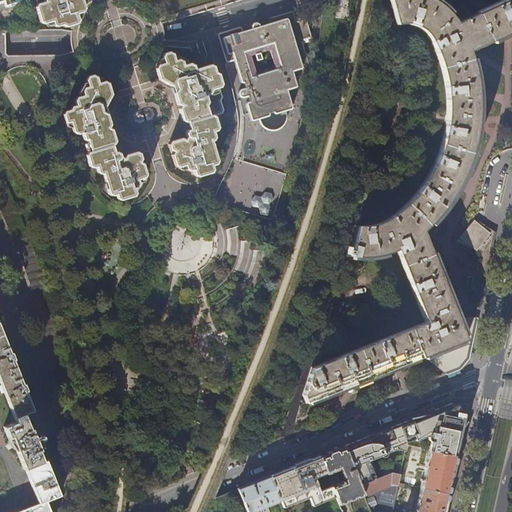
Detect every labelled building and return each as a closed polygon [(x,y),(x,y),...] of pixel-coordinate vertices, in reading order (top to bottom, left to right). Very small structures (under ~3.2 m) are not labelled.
[(43,0),(44,1),(37,3),(35,7),(40,22),(43,24),(52,21),(53,25),(56,26),(62,25),(66,27),(78,23),(80,20),(78,13),(83,12),(85,8),(84,3),(79,0),(43,0)] [(469,52),(511,33),(511,32),(511,0),(502,0),(504,2),(475,14),(457,22),(443,7),(435,1),(432,0),(390,0),(397,25),(405,23),(413,25),(426,34),(440,63),(446,90),(447,109),(442,140),(432,169),(420,189),(394,216),(385,221),(370,226),(366,227),(355,226),(351,247),(347,247),(346,254),(349,254),(349,257),(359,259),(372,259),(381,258),(395,251),(424,325),(309,369),(300,396),(304,404),(419,359),(466,340),(458,319),(443,281),(424,231),(449,201),(455,191),(468,162),(476,130),(478,96),(475,74),(469,52)] [(311,71),(302,41),(310,38),(312,37),(312,36),(307,18),(306,17),(305,17),(296,19),(294,13),(292,11),(270,17),(268,20),(268,21),(269,23),(261,25),(260,24),(258,22),(256,22),(254,23),(253,24),(252,26),(252,27),(252,29),(244,32),(243,29),(242,28),(239,28),(220,34),(219,34),(219,35),(219,37),(226,62),(228,63),(234,61),(240,82),(241,83),(243,84),(245,88),(241,90),(239,91),(238,94),(239,96),(239,97),(241,98),(243,98),(247,97),(249,102),(246,103),(245,106),(250,121),(251,122),(253,122),(257,121),(260,126),(263,129),(267,131),(272,132),(276,131),(279,130),(283,127),(285,125),(287,120),(287,116),(286,111),(291,110),(292,108),(292,107),(286,91),(294,88),(295,87),(296,86),(296,85),(294,78),(310,74),(311,72),(311,71)] [(220,88),(221,86),(222,85),(220,75),(216,73),(214,66),(211,65),(196,69),(195,69),(193,64),(191,63),(183,65),(182,62),(179,60),(175,61),(173,55),(168,52),(163,54),(163,56),(162,56),(164,63),(157,65),(155,68),(158,79),(166,84),(175,90),(173,94),(176,103),(179,106),(178,109),(181,121),(185,122),(190,121),(192,128),(187,130),(185,132),(186,136),(185,138),(183,140),(181,138),(170,141),(168,145),(169,151),(173,152),(171,155),(174,166),(177,167),(184,165),(185,169),(188,171),(191,169),(193,176),(196,177),(210,173),(212,170),(211,166),(215,165),(216,162),(215,157),(210,155),(213,150),(211,142),(213,141),(214,138),(212,132),(215,131),(217,128),(214,117),(222,115),(224,111),(221,101),(222,98),(220,88)] [(96,77),(92,75),(88,76),(86,79),(88,86),(84,87),(82,92),(83,95),(76,97),(74,100),(74,105),(71,106),(69,109),(64,111),(62,114),(65,123),(69,122),(72,131),(76,134),(81,132),(83,139),(86,140),(88,140),(90,149),(87,150),(85,154),(88,165),(91,167),(95,166),(97,171),(100,173),(101,173),(104,181),(108,184),(106,188),(107,192),(111,195),(115,193),(116,198),(119,200),(133,196),(134,193),(133,187),(136,186),(138,183),(137,179),(144,177),(145,174),(142,164),(139,162),(141,159),(139,153),(136,151),(125,154),(123,157),(121,157),(120,156),(118,152),(116,151),(109,152),(107,145),(113,144),(115,140),(112,129),(108,127),(110,123),(107,113),(103,111),(107,102),(111,94),(108,83),(105,81),(98,83),(96,77)] [(149,108),(136,111),(132,115),(134,121),(139,124),(152,120),(155,116),(153,110),(149,108)] [(32,284),(53,386),(67,383),(67,380),(55,326),(45,281),(32,241),(4,179),(0,179),(0,203),(20,249),(32,284)] [(270,194),(264,193),(260,198),(254,196),(250,201),(251,207),(257,209),(259,215),(265,217),(269,212),(268,205),(272,201),(270,194)] [(474,221),(457,241),(474,249),(477,252),(479,255),(490,252),(495,233),(474,221)] [(471,291),(481,293),(486,274),(475,271),(471,291)] [(466,340),(419,359),(444,374),(448,372),(459,368),(467,358),(473,329),(476,317),(467,316),(458,319),(466,340)] [(15,511),(50,511),(46,502),(63,495),(49,460),(44,461),(26,416),(35,413),(26,390),(23,383),(13,358),(11,351),(0,324),(0,376),(18,421),(5,426),(9,437),(12,436),(25,468),(27,468),(40,503),(15,511)] [(400,474),(402,464),(406,446),(412,447),(428,450),(455,456),(458,444),(463,421),(466,408),(458,406),(457,405),(451,408),(450,406),(451,403),(446,405),(416,417),(392,427),(377,433),(361,439),(352,442),(344,446),(360,485),(392,473),(400,474)] [(330,451),(319,455),(336,496),(340,505),(348,501),(352,511),(368,507),(360,485),(344,446),(330,451)] [(402,464),(408,465),(412,447),(406,446),(402,464)] [(423,474),(420,488),(447,494),(451,475),(455,456),(428,450),(424,471),(421,471),(421,474),(423,474)] [(336,496),(319,455),(311,459),(286,469),(269,475),(280,502),(282,507),(299,501),(309,497),(312,505),(336,496)] [(398,484),(400,474),(392,473),(360,485),(368,507),(370,511),(442,511),(447,494),(420,488),(414,511),(396,511),(392,511),(398,486),(400,487),(401,484),(398,484)] [(252,511),(261,509),(262,511),(268,511),(270,511),(268,506),(280,502),(269,475),(261,479),(246,485),(238,488),(248,511),(252,511)]
